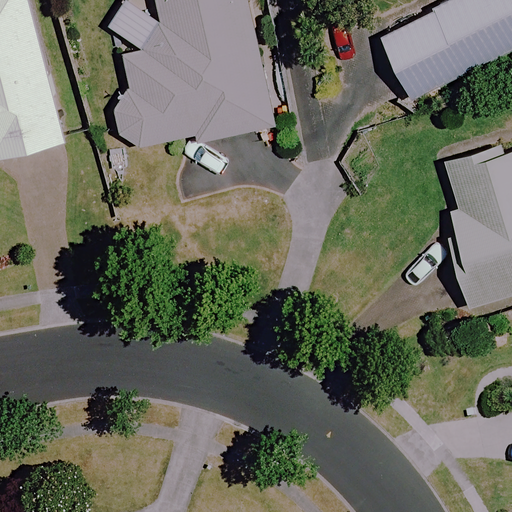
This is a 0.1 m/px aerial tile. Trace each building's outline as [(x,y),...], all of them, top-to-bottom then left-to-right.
[(0,0),(0,158),(71,140),(34,0),(0,0)] [(281,123),(254,0),(161,0),(171,42),(129,51),(137,88),(120,91),(132,147),(201,132),(203,140),(281,123)] [(511,49),(511,0),(458,0),(386,37),(417,97),(511,49)] [(273,182),(267,142),(186,154),(192,194),(273,182)] [(511,146),(451,164),(463,206),(446,210),(474,305),(511,293),(511,146)]
